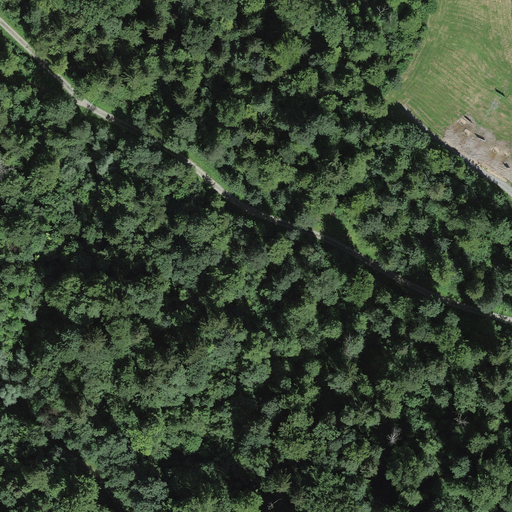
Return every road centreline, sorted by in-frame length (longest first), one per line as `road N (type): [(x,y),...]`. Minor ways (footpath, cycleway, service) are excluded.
road 1 (track): [(511,322),(456,307),(324,237),(246,208),(85,101),(0,17)]
road 2 (track): [(124,511),(99,478),(0,409)]
road 3 (track): [(511,190),(407,111)]
